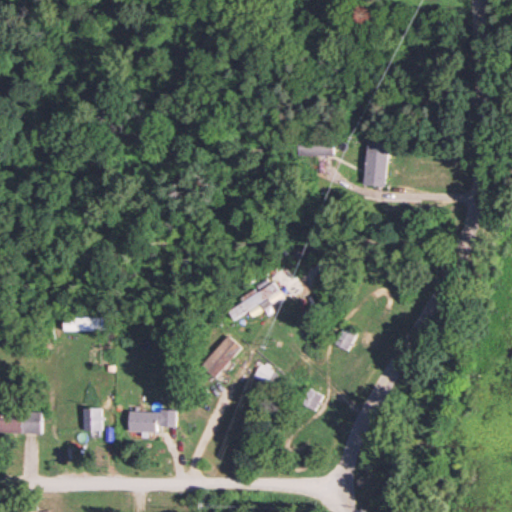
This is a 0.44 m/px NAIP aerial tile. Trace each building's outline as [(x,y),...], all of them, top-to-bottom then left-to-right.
[(299,141),(299,154),(334,154),(334,140),(299,141)] [(389,142),(367,141),(365,184),(387,185),(389,142)] [(229,306),(234,317),(263,303),(265,306),(284,296),(278,283),(229,306)] [(101,329),(100,316),(64,316),(64,329),(101,329)] [(335,342),(348,349),(359,329),(345,322),(335,342)] [(244,347),(231,334),(202,362),(214,375),(244,347)] [(262,361),(254,375),(268,382),(275,368),(262,361)] [(323,394),(308,386),(300,401),(315,409),(323,394)] [(0,430),(23,431),(24,405),(0,404),(0,430)] [(102,406),(84,407),(85,429),(103,429),(102,406)] [(131,409),(131,431),(158,431),(158,425),(178,425),(178,410),(131,409)]
